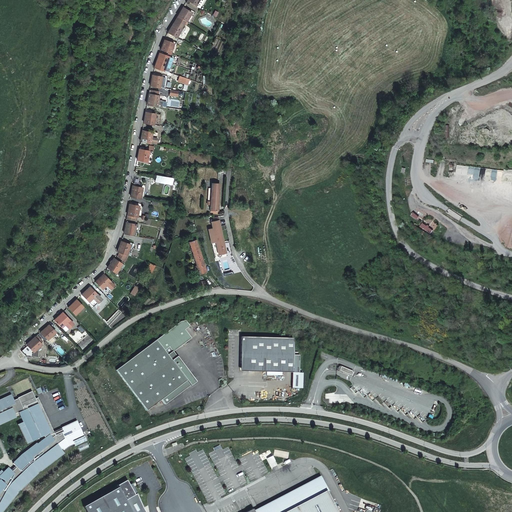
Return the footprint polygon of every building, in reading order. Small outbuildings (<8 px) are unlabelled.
[(186,22),(192,12),(183,7),(177,16),(178,17),(185,21),(186,22)] [(189,24),(195,12),(192,11),(192,12),(186,22),(189,24)] [(168,32),(176,38),(178,34),(181,35),(184,29),(181,28),(185,21),(178,17),(174,23),(173,23),(168,32)] [(160,50),(173,55),(177,45),(164,39),(160,50)] [(170,57),(159,53),(154,67),(154,68),(163,71),(165,66),(167,67),(170,57)] [(150,86),(160,87),(165,89),(167,78),(162,77),(152,75),(150,86)] [(159,95),(149,93),(147,104),(157,106),(158,100),(159,95)] [(143,123),(153,125),(155,114),(145,112),(143,123)] [(140,141),(151,143),(155,133),(142,130),(140,141)] [(147,162),(148,160),(149,151),(139,149),(137,160),(138,160),(147,162)] [(214,214),(218,214),(220,184),(212,184),(212,188),(208,188),(208,192),(211,192),(211,201),(208,201),(208,205),(211,205),(211,212),(214,212),(214,214)] [(131,196),(141,198),(143,186),(133,185),(131,196)] [(137,217),(139,206),(129,204),(127,215),(135,216),(137,217)] [(227,256),(226,252),(219,217),(214,217),(214,220),(212,220),(213,228),(209,229),(212,242),(215,259),(227,256)] [(135,234),(137,224),(126,222),(124,231),(124,233),(135,234)] [(199,273),(207,271),(196,236),(188,238),(191,246),(192,250),(193,253),(194,256),(196,265),(193,266),(194,269),(198,268),(199,273)] [(127,241),(126,242),(121,241),(119,247),(117,251),(120,252),(128,254),(130,255),(135,244),(127,241)] [(128,254),(120,252),(117,257),(124,261),(128,254)] [(108,267),(116,272),(123,264),(114,258),(109,264),(108,267)] [(125,266),(123,264),(116,272),(119,274),(125,266)] [(109,288),(113,284),(102,273),(95,280),(102,288),(105,284),(109,288)] [(93,306),(101,298),(90,285),(80,294),(89,304),(90,303),(93,306)] [(75,313),(83,305),(76,297),(68,305),(75,313)] [(69,327),(74,322),(63,310),(54,318),(61,326),(65,322),(69,327)] [(181,321),(179,322),(184,329),(189,325),(185,320),(181,321)] [(165,404),(195,381),(169,346),(187,333),(179,322),(116,370),(147,410),(161,399),(165,404)] [(47,339),(56,331),(49,323),(44,328),(40,331),(47,339)] [(187,333),(169,346),(173,351),(191,337),(187,333)] [(34,352),(42,344),(35,336),(26,344),(34,352)] [(294,338),(240,338),(240,368),(243,372),(299,373),(300,355),(293,355),(293,342),(294,338)] [(0,422),(15,415),(14,413),(19,410),(19,411),(23,409),(22,408),(29,405),(29,406),(38,402),(38,399),(38,398),(35,399),(34,397),(31,390),(17,396),(17,397),(13,399),(10,393),(0,397),(0,422)] [(44,437),(33,446),(19,457),(13,463),(15,465),(11,469),(8,467),(3,472),(0,474),(0,475),(5,481),(4,482),(0,479),(0,511),(1,511),(18,492),(17,492),(21,489),(31,480),(35,476),(38,473),(41,470),(42,470),(64,453),(59,447),(61,446),(64,450),(68,447),(74,444),(75,446),(86,441),(76,419),(61,426),(62,429),(54,433),(41,405),(38,402),(29,406),(29,405),(22,408),(23,409),(19,411),(26,425),(24,426),(31,440),(33,439),(43,435),(44,437)] [(26,425),(19,411),(18,411),(22,421),(17,423),(26,443),(31,440),(24,426),(26,425)] [(254,511),(283,511),(326,490),(319,477),(254,511)] [(83,506),(86,511),(143,511),(142,508),(143,507),(137,493),(135,494),(129,484),(126,480),(117,485),(118,487),(83,506)] [(337,511),(326,490),(283,511),(254,511),(253,508),(247,511),(337,511)]
